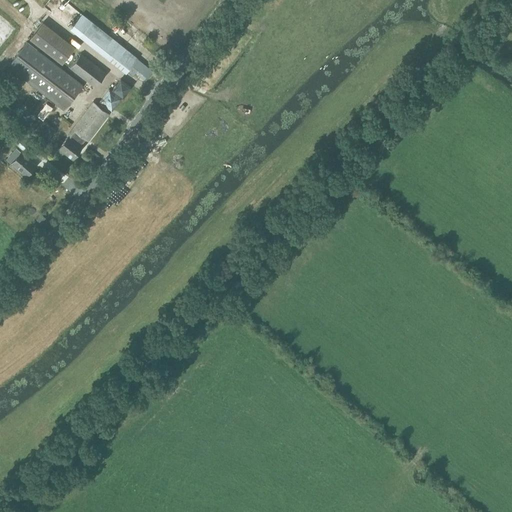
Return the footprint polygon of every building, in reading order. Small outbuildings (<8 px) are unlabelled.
[(82,14),(71,28),(83,38),(107,58),(125,72),(126,71),(132,76),(135,72),(144,79),(146,77),(147,78),(152,72),(137,59),(82,14)] [(42,22),(29,38),(61,63),(74,47),(42,22)] [(57,65),(27,42),(8,66),(64,110),(83,85),(57,65)] [(95,87),(106,73),(81,53),(70,67),(95,87)] [(113,89),(122,96),(122,97),(123,97),(123,96),(130,87),(121,79),(120,79),(120,80),(113,89)] [(101,101),(112,110),(120,98),(109,90),(101,101)] [(0,107),(11,117),(15,113),(1,102),(0,102),(0,107)] [(58,148),(73,159),(82,147),(80,146),(86,139),(88,140),(108,114),(93,102),(72,129),(73,129),(58,148)] [(32,134),(41,122),(26,110),(17,122),(20,124),(18,126),(24,131),(25,128),(32,134)] [(54,130),(43,121),(35,131),(46,139),(54,130)] [(7,134),(15,142),(20,137),(11,129),(7,134)] [(11,163),(26,176),(36,165),(21,151),(11,163)]
